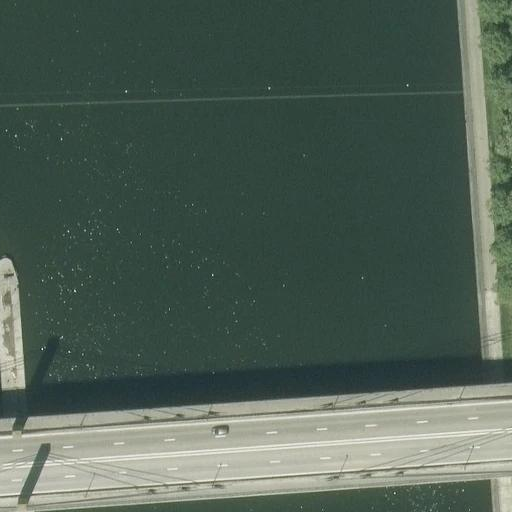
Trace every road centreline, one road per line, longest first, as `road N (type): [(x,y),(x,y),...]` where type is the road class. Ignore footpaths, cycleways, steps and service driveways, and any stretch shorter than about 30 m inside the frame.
road 1 (secondary): [(0,474),(511,438)]
road 2 (secondary): [(511,409),(0,444)]
